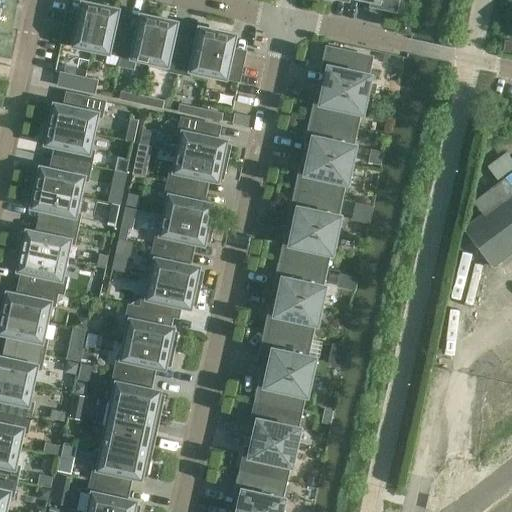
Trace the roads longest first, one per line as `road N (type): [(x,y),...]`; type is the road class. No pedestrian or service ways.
road 1 (residential): [(180,511),(284,20)]
road 2 (residential): [(284,20),(511,68)]
road 3 (residential): [(0,164),(39,0)]
